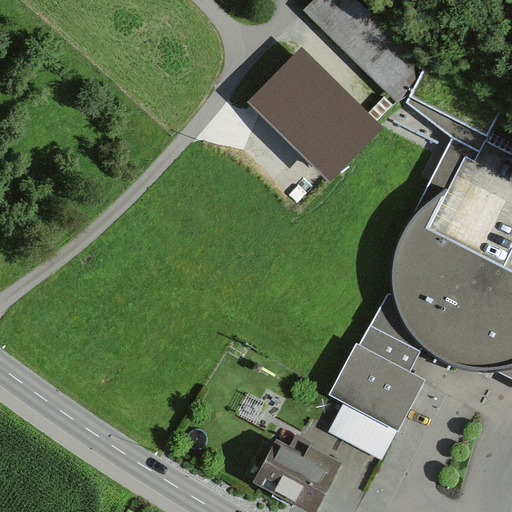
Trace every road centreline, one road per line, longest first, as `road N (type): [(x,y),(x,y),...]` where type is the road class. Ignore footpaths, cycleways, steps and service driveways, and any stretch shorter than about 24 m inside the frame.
road 1 (track): [(197,0),(237,39),(237,78),(182,149),(0,309)]
road 2 (tertiary): [(218,511),(0,366)]
